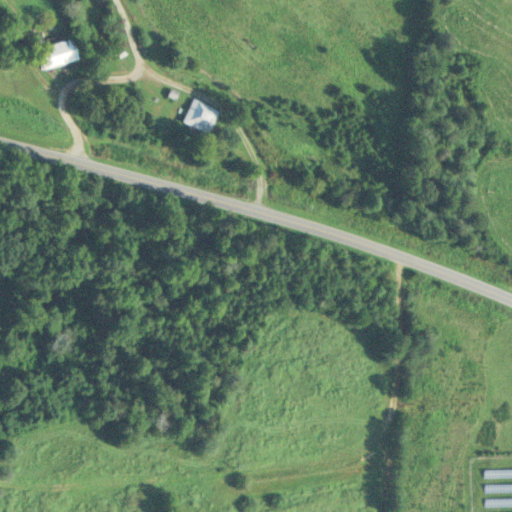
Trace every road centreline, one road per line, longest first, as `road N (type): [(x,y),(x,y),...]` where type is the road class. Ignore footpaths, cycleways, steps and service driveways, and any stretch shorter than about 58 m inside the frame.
road 1 (residential): [(511,305),(273,213),(0,136)]
road 2 (residential): [(377,248),(393,381),(381,411),(365,435),(229,486),(211,511)]
